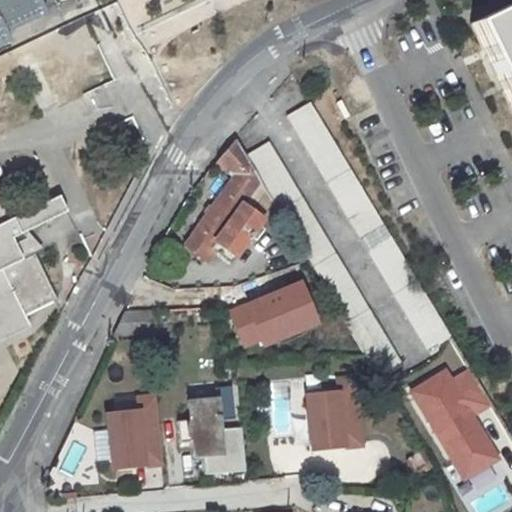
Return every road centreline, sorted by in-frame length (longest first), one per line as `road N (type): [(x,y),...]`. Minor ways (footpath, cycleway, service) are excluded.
road 1 (residential): [(356,0),(267,45),(196,116),(0,474)]
road 2 (unknown): [(244,63),(508,511)]
